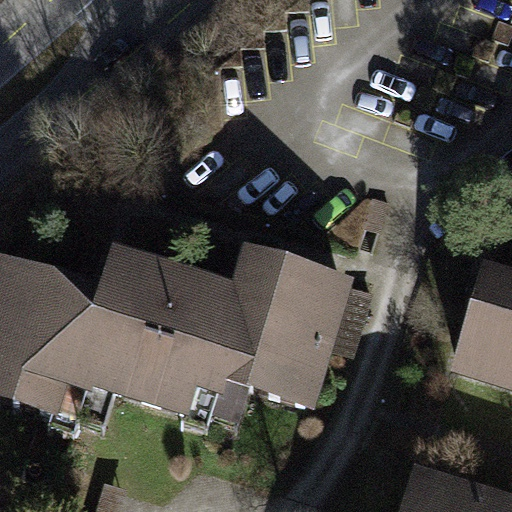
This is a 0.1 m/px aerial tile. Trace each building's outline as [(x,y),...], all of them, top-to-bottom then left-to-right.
[(373,201),(365,231),(380,235),(389,205),(373,201)] [(210,273),(157,260),(122,396),(236,426),(244,393),(300,407),(337,263),(231,235),(220,275),(210,273)] [(122,396),(157,260),(105,246),(95,286),(81,281),(0,262),(0,404),(49,419),(71,430),(77,419),(100,425),(108,392),(122,396)] [(511,264),(511,266),(472,255),(441,360),(511,380),(511,264)] [(511,511),(511,508),(396,478),(384,511),(511,511)] [(117,511),(123,493),(96,486),(88,511),(117,511)]
